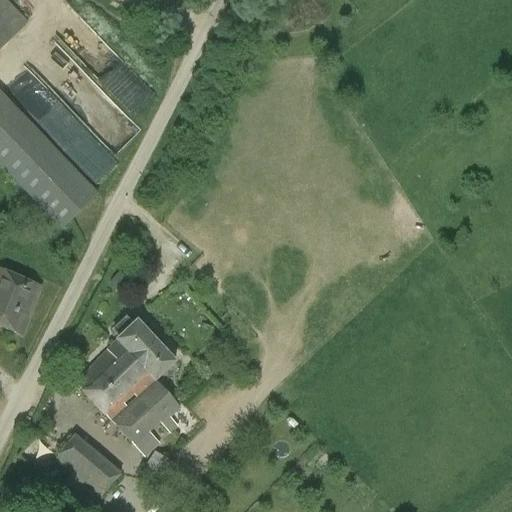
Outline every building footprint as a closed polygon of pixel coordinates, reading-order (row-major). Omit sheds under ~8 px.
[(0,0),(0,52),(28,26),(2,0),(0,0)] [(26,63),(6,79),(42,123),(70,101),(53,80),(45,87),(26,63)] [(8,86),(3,90),(23,116),(29,112),(8,86)] [(0,92),(0,166),(61,229),(99,192),(0,92)] [(94,182),(117,165),(97,139),(74,157),(94,182)] [(0,328),(21,337),(41,288),(0,271),(0,328)] [(114,342),(112,344),(124,357),(123,358),(142,379),(138,383),(150,397),(142,405),(170,434),(179,425),(172,417),(180,409),(154,382),(174,363),(135,322),(114,341),(114,342)] [(124,357),(112,344),(104,352),(105,352),(73,385),(109,424),(110,423),(144,459),(170,434),(142,405),(150,397),(138,383),(142,379),(123,358),(124,357)] [(73,436),(56,457),(53,461),(70,476),(57,490),(84,511),(88,511),(120,476),(73,436)] [(156,492),(173,464),(154,452),(137,480),(156,492)]
